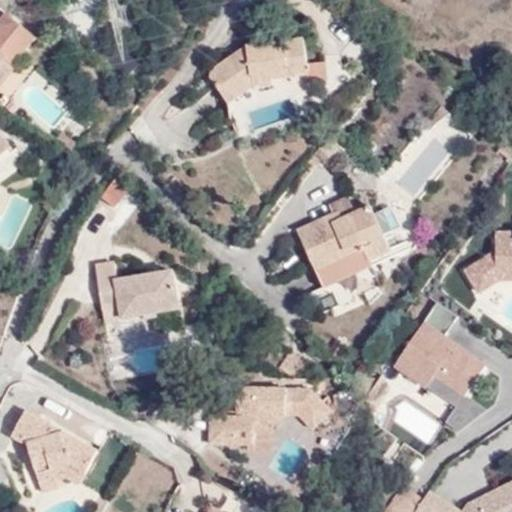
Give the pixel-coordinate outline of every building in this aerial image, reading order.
[(5,11),(0,17),(0,50),(5,55),(5,56),(14,63),(36,37),(5,11)] [(308,72),(308,67),(305,40),(249,46),(211,73),(212,78),(227,100),(250,86),(272,82),(272,77),(308,72)] [(341,65),(326,79),(340,94),(355,81),(341,65)] [(324,66),(308,67),(308,72),(309,81),(325,79),(324,66)] [(330,138),(334,141),(364,104),(359,100),(330,138)] [(443,106),(426,125),(431,130),(451,113),(443,106)] [(330,138),(316,155),(333,168),(347,151),(334,141),(330,138)] [(0,154),(10,147),(5,141),(0,144),(0,154)] [(131,187),(117,177),(101,198),(115,208),(131,187)] [(344,219),(356,213),(349,196),(329,205),(334,216),(341,213),(344,219)] [(390,250),(384,236),(375,215),(371,206),(344,219),(341,213),(334,216),(298,231),(316,268),(362,248),(367,260),(390,250)] [(375,215),(384,236),(400,229),(391,208),(375,215)] [(469,279),(511,277),(511,224),(495,226),(496,256),(469,257),(469,279)] [(176,270),(155,273),(156,278),(148,279),(147,274),(118,278),(115,261),(96,264),(103,305),(121,304),(122,317),(181,307),(176,270)] [(393,363),(455,407),(489,360),(447,330),(459,314),(439,299),(393,363)] [(106,320),(122,317),(121,304),(103,305),(106,320)] [(304,361),(292,349),(281,367),(293,378),(304,361)] [(308,420),(324,402),(312,390),(245,388),(245,395),(244,413),(244,416),(237,416),(237,444),(254,445),(255,426),(273,427),(274,410),(290,410),(298,412),(308,420)] [(331,410),(324,402),(308,420),(315,426),(331,410)] [(71,464),(86,473),(98,451),(27,411),(13,435),(28,443),(42,440),(45,450),(31,454),(37,475),(71,464)] [(210,443),(237,444),(237,416),(211,415),(210,443)] [(42,440),(28,443),(31,454),(45,450),(42,440)] [(80,483),(86,473),(71,464),(37,475),(42,491),(58,486),(56,479),(69,476),(80,483)] [(511,511),(511,478),(455,501),(434,489),(420,495),(399,482),(381,511),(511,511)]
